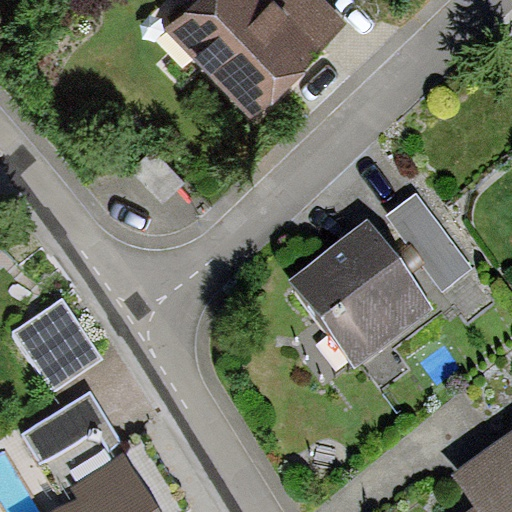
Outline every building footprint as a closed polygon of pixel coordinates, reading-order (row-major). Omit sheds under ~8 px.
[(339,12),(326,0),(185,0),(163,21),(244,104),(339,12)] [(367,231),(287,290),(345,369),(425,310),(367,231)] [(88,358),(55,306),(8,335),(42,388),(88,358)] [(151,511),(81,408),(27,444),(65,499),(45,511),(151,511)] [(511,511),(511,439),(452,481),(473,511),(472,511),(511,511)]
